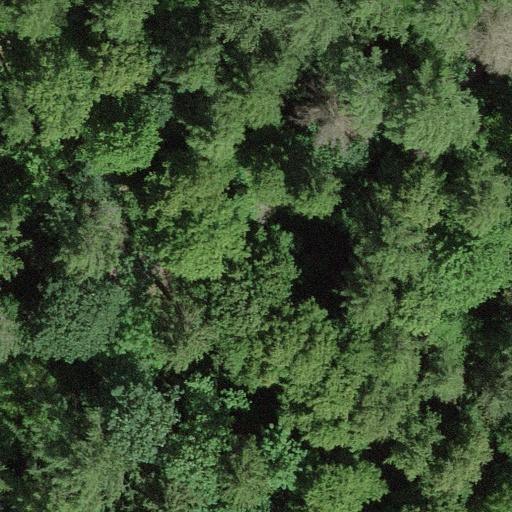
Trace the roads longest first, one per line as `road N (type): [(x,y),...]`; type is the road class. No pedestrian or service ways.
road 1 (track): [(0,350),(511,47)]
road 2 (track): [(0,460),(80,303)]
